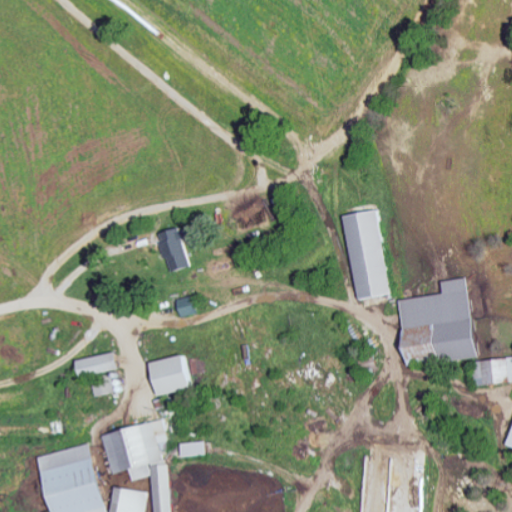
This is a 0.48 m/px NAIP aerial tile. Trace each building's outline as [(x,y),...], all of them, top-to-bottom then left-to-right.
[(397,293),(383,208),(349,214),(363,298),(397,293)] [(186,237),(191,236),(188,226),(170,231),(173,242),(166,243),(175,271),(195,265),(186,237)] [(405,298),(414,365),(482,356),(472,277),(446,280),(447,293),(405,298)] [(185,316),(202,313),(199,294),(182,297),(185,316)] [(124,368),(121,351),(81,359),(85,376),(124,368)] [(197,387),(190,353),(156,360),(163,394),(197,387)] [(477,385),(511,381),(511,356),(475,360),(477,385)] [(95,378),(98,395),(118,393),(115,376),(95,378)] [(107,433),(116,473),(135,469),(137,480),(153,476),(161,511),(181,511),(170,462),(169,462),(166,453),(175,451),(167,418),(107,433)] [(212,440),(186,442),(187,455),(213,454),(212,440)] [(113,511),(97,443),(45,455),(58,511),(113,511)] [(150,511),(153,490),(121,486),(117,511),(150,511)]
